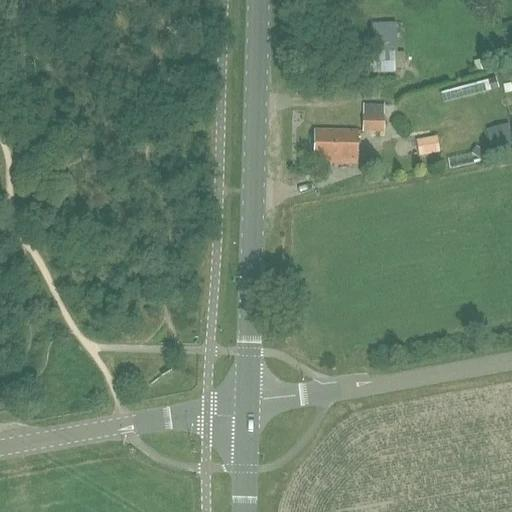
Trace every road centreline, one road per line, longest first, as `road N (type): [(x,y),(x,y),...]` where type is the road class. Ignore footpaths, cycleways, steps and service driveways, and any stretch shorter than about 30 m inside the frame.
road 1 (secondary): [(246,404),(257,0)]
road 2 (unclassified): [(246,404),(511,359)]
road 3 (unclassified): [(0,449),(246,404)]
